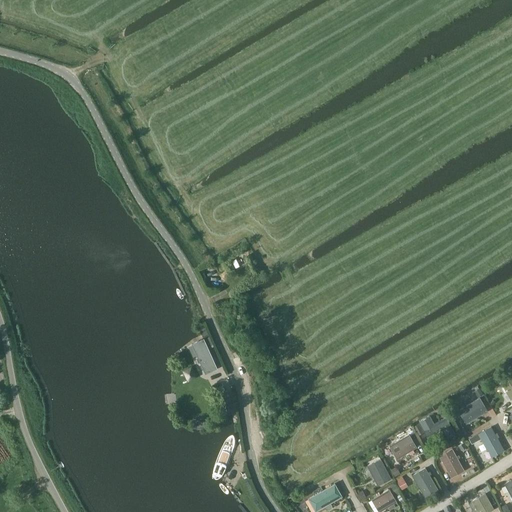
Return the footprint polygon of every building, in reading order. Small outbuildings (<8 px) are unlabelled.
[(192,343),(205,374),(218,368),(205,338),(192,343)] [(182,369),(188,381),(198,376),(192,364),(182,369)] [(511,379),(503,384),(511,399),(511,398),(511,379)] [(467,423),(488,411),(480,398),(459,411),(467,423)] [(193,425),(206,426),(207,417),(193,416),(193,425)] [(420,422),(424,430),(428,437),(443,428),(448,437),(455,433),(446,418),(435,424),(430,416),(420,422)] [(479,433),(469,439),(472,444),(481,438),(492,457),(504,450),(492,427),(479,434),(479,433)] [(398,459),(417,447),(409,435),(390,446),(398,459)] [(452,477),(465,470),(453,449),(440,456),(452,477)] [(378,486),(391,479),(381,459),(374,463),(375,465),(369,468),(378,486)] [(425,496),(438,489),(426,468),(413,476),(425,496)] [(403,475),(396,478),(402,488),(408,485),(403,475)] [(316,511),(339,498),(332,486),(309,498),(316,511)] [(389,489),(373,499),(377,505),(376,506),(379,511),(380,511),(388,507),(390,510),(396,506),(394,504),(397,502),(389,489)] [(472,500),(478,511),(488,511),(495,509),(485,493),(472,500)]
